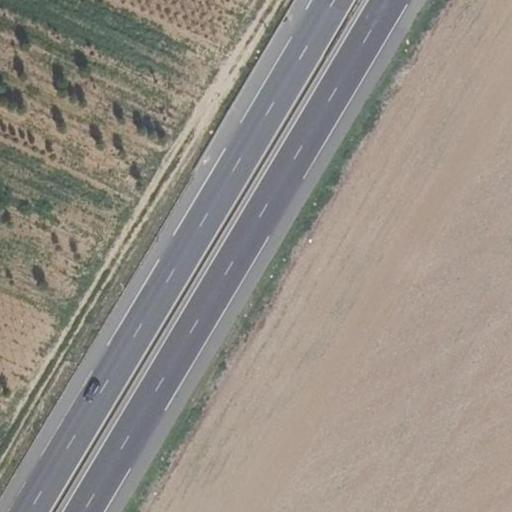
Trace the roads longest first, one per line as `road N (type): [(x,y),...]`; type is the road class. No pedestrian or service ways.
road 1 (primary): [(336,0),(30,511)]
road 2 (primary): [(83,511),(389,0)]
